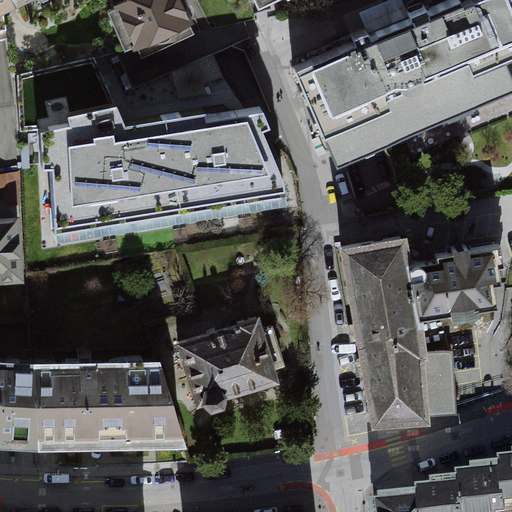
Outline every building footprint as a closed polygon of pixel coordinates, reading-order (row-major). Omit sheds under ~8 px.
[(180,0),(133,0),(116,8),(137,52),(192,25),(180,0)] [(511,0),(473,0),(296,73),(324,139),(511,60),(511,0)] [(285,189),(253,113),(205,118),(204,112),(122,125),(115,104),(68,117),(69,126),(41,132),(44,167),(53,168),(54,229),(285,189)] [(8,193),(20,192),(19,163),(6,164),(8,193)] [(24,215),(0,215),(0,284),(26,284),(24,215)] [(405,237),(341,249),(373,428),(427,421),(427,414),(421,353),(417,319),(409,266),(405,237)] [(506,268),(502,246),(435,256),(436,262),(409,266),(417,319),(495,307),(492,285),(499,284),(497,269),(506,268)] [(259,317),(177,343),(198,410),(280,384),(259,317)] [(451,352),(421,353),(427,414),(456,414),(451,352)] [(34,364),(0,362),(0,445),(37,448),(185,446),(158,361),(34,364)] [(422,504),(375,508),(375,511),(511,511),(511,463),(504,464),(504,470),(476,472),(477,477),(461,479),(462,489),(421,493),(422,504)]
